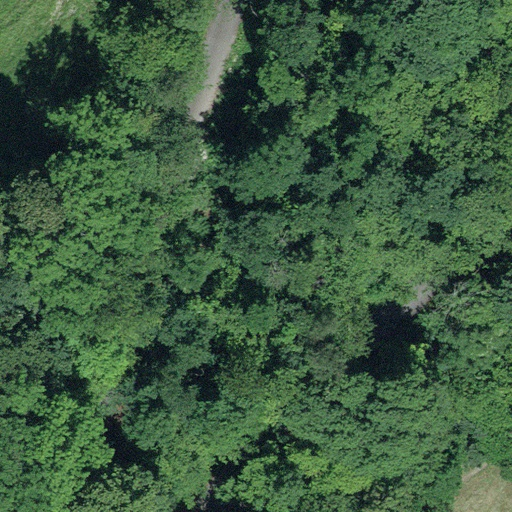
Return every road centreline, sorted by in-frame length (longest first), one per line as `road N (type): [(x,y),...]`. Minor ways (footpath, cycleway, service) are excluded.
road 1 (track): [(9,511),(82,437),(233,0)]
road 2 (track): [(511,197),(333,355),(197,511)]
